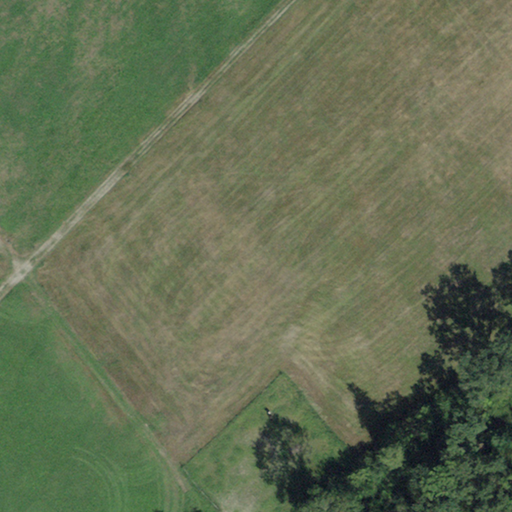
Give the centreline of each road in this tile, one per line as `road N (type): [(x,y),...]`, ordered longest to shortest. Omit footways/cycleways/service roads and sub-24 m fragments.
road 1 (track): [(289,0),(0,292)]
road 2 (track): [(21,271),(216,511)]
